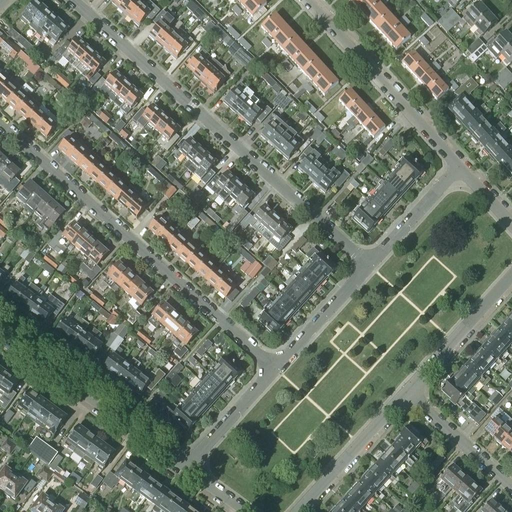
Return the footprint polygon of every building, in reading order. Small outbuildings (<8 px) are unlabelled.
[(114,0),(111,4),(110,5),(115,9),(115,8),(117,10),(125,0),(114,0)] [(125,0),(117,10),(121,14),(122,14),(124,16),(137,0),(125,0)] [(145,0),(137,0),(124,16),(126,17),(126,18),(130,22),(131,21),(148,2),(147,1),(145,0)] [(260,0),(249,0),(242,7),(252,18),(266,6),(260,0)] [(374,0),(360,0),(354,6),(365,18),(379,5),(374,0)] [(448,0),(451,2),(447,5),(452,10),(463,0),(448,0)] [(24,13),(18,19),(25,26),(28,23),(31,25),(45,9),(43,7),(44,6),(39,2),(38,3),(37,2),(26,15),(24,13)] [(148,2),(131,21),(134,24),(133,25),(137,29),(138,28),(143,22),(147,18),(150,20),(151,21),(159,12),(148,2)] [(192,14),(197,9),(191,3),(186,8),(192,14)] [(375,29),(389,16),(379,5),(365,18),(375,29)] [(460,22),(458,24),(462,28),(465,25),(467,26),(471,30),(474,27),(487,15),(479,5),(462,20),(460,22)] [(31,25),(29,27),(37,34),(41,29),(53,16),(53,15),(49,10),(48,11),(45,9),(31,25)] [(197,9),(192,14),(192,15),(199,22),(205,16),(197,9)] [(451,12),(437,25),(441,30),(455,17),(451,12)] [(148,37),(148,38),(152,42),(153,41),(155,43),(173,22),(163,13),(153,24),(157,27),(157,28),(148,37)] [(421,19),(429,28),(433,24),(425,15),(421,19)] [(487,15),(474,27),(478,32),(475,35),(479,40),(496,24),(487,15)] [(37,34),(36,35),(39,38),(41,37),(44,40),(45,38),(46,39),(61,23),(58,21),(59,20),(55,16),(54,17),(53,16),(41,29),(37,34)] [(272,40),(285,28),(275,16),(262,29),(272,40)] [(389,16),(375,29),(386,40),(399,28),(389,16)] [(455,17),(441,30),(446,35),(458,24),(460,22),(455,17)] [(155,43),(154,44),(158,48),(159,47),(162,49),(179,30),(183,26),(179,23),(171,32),(167,30),(174,23),(173,22),(155,43)] [(61,23),(46,39),(50,42),(49,43),(53,47),(57,43),(61,39),(69,30),(68,29),(69,29),(64,25),(63,25),(61,23)] [(207,35),(214,27),(210,24),(203,31),(207,35)] [(227,37),(217,27),(216,29),(214,27),(207,35),(217,44),(219,46),(221,44),(227,38),(227,37)] [(226,33),(235,42),(240,37),(230,28),(226,33)] [(282,52),(296,39),(285,28),(272,40),(282,52)] [(399,28),(386,40),(396,52),(410,39),(399,28)] [(16,42),(20,37),(12,30),(8,35),(16,42)] [(179,30),(162,49),(164,51),(163,52),(168,56),(168,55),(181,41),(186,36),(182,32),(179,30)] [(487,46),(484,49),(487,52),(496,61),(501,57),(511,46),(511,41),(506,35),(495,44),(492,40),(486,46),(487,46)] [(181,41),(168,55),(171,57),(170,58),(175,62),(176,61),(178,58),(193,42),(189,38),(186,36),(181,41)] [(3,37),(0,39),(0,48),(11,58),(14,61),(17,57),(20,53),(12,46),(3,37)] [(23,49),(28,44),(20,37),(16,42),(23,49)] [(227,38),(223,42),(226,45),(229,49),(233,45),(234,44),(230,41),(227,38)] [(419,42),(424,48),(429,44),(427,42),(423,38),(419,42)] [(55,56),(60,61),(62,59),(68,65),(85,45),(83,43),(84,43),(80,39),(79,39),(67,53),(62,48),(60,50),(55,56)] [(237,44),(247,53),(251,48),(242,39),(237,44)] [(296,39),(282,52),(293,63),(307,51),(296,39)] [(471,57),(483,47),(478,41),(466,52),(470,57),(471,57)] [(30,58),(36,51),(28,44),(23,49),(26,51),(24,53),(30,58)] [(85,45),(68,65),(75,71),(92,51),(90,49),(91,48),(86,44),(85,45)] [(227,52),(233,58),(240,50),(237,47),(234,44),(229,49),(228,51),(227,52)] [(511,46),(501,57),(505,61),(502,64),(507,69),(511,63),(511,46)] [(476,62),(487,52),(484,49),(483,47),(471,57),(470,57),(468,59),(473,64),(476,62)] [(205,49),(185,71),(189,75),(190,74),(192,76),(205,62),(209,57),(206,54),(209,52),(205,49)] [(244,69),(251,61),(248,57),(240,50),(233,58),(232,59),(244,69)] [(92,51),(75,71),(78,74),(81,77),(86,71),(99,57),(100,56),(95,52),(94,53),(92,51)] [(303,75),(317,62),(307,51),(293,63),(303,75)] [(20,53),(17,57),(28,67),(25,70),(28,72),(24,77),(29,81),(34,76),(40,70),(21,53),(20,53)] [(413,54),(402,64),(411,74),(422,64),(413,54)] [(86,71),(81,77),(85,80),(87,82),(89,83),(93,86),(94,85),(101,77),(97,74),(106,63),(102,59),(101,60),(99,57),(86,71)] [(192,76),(191,77),(196,81),(196,80),(199,82),(216,63),(213,60),(208,65),(205,62),(192,76)] [(251,61),(244,69),(249,74),(256,65),(251,61)] [(317,62),(303,75),(314,86),(327,73),(317,62)] [(216,63),(199,82),(201,84),(201,85),(205,89),(206,88),(218,74),(223,69),(220,66),(216,63)] [(422,64),(411,74),(420,83),(430,73),(422,64)] [(218,74),(206,88),(208,91),(207,91),(212,96),(213,95),(230,75),(226,72),(225,67),(223,69),(218,74)] [(40,70),(34,76),(37,79),(39,76),(53,89),(54,89),(57,85),(40,70)] [(498,87),(510,76),(505,71),(493,81),(498,87)] [(0,97),(8,105),(18,95),(17,94),(21,90),(22,89),(3,72),(2,73),(0,75),(0,97)] [(99,82),(92,91),(97,95),(99,92),(102,95),(106,98),(111,92),(110,92),(123,79),(120,77),(121,76),(117,72),(116,73),(106,84),(102,80),(99,82)] [(264,72),(259,77),(265,83),(266,84),(270,79),(264,72)] [(327,73),(314,86),(324,97),(338,85),(327,73)] [(428,92),(439,82),(430,73),(420,83),(428,92)] [(61,86),(66,80),(59,74),(54,79),(61,86)] [(511,78),(510,76),(498,87),(503,91),(511,82),(511,78)] [(112,97),(109,101),(112,104),(129,85),(127,83),(128,82),(123,78),(123,79),(110,92),(111,92),(114,95),(112,97)] [(270,79),(266,84),(271,89),(276,84),(270,79)] [(66,80),(61,86),(67,90),(72,85),(66,80)] [(461,100),(449,111),(452,114),(450,116),(456,122),(471,108),(470,107),(474,103),(469,96),(478,88),(476,86),(471,81),(456,94),(461,100)] [(439,82),(428,92),(437,102),(447,92),(439,82)] [(454,92),(458,88),(453,82),(448,86),(454,92)] [(57,85),(54,89),(58,93),(73,105),(76,102),(62,89),(57,85)] [(129,85),(112,104),(116,107),(119,110),(124,104),(136,91),(137,90),(132,86),(131,87),(129,85)] [(223,104),(222,105),(227,109),(228,108),(230,109),(236,103),(240,98),(242,96),(245,93),(247,91),(240,85),(223,104)] [(303,90),(294,98),(296,101),(306,92),(306,93),(311,89),(308,86),(303,90)] [(84,89),(76,98),(80,102),(81,100),(82,101),(89,94),(84,89)] [(37,112),(41,107),(21,90),(17,94),(18,95),(8,105),(28,122),(37,112)] [(124,104),(119,110),(126,116),(131,110),(143,97),(144,96),(139,92),(138,93),(136,91),(124,104)] [(230,109),(229,110),(233,114),(234,113),(236,115),(252,98),(254,97),(247,91),(245,93),(242,96),(240,98),(236,103),(230,109)] [(280,94),(273,102),(278,107),(285,99),(284,98),(287,95),(283,91),(280,94)] [(348,112),(359,102),(350,92),(339,102),(348,112)] [(285,99),(278,107),(283,112),(291,103),(290,103),(292,100),(288,97),(286,99),(285,99)] [(252,98),(236,115),(238,117),(237,118),(242,122),(243,121),(255,108),(257,106),(259,104),(252,98)] [(345,131),(356,121),(367,111),(359,102),(348,112),(353,117),(346,124),(348,127),(345,130),(345,131)] [(312,116),(316,112),(307,103),(303,107),(312,116)] [(133,120),(132,121),(143,131),(144,130),(148,125),(160,112),(158,110),(159,109),(154,105),(147,114),(142,110),(133,120)] [(255,108),(243,121),(246,124),(245,125),(249,129),(250,128),(254,123),(255,123),(257,124),(259,122),(261,124),(272,112),(267,108),(263,112),(257,106),(255,108)] [(471,108),(456,122),(461,127),(462,126),(466,129),(479,117),(487,110),(483,106),(475,113),(471,108)] [(47,140),(56,129),(60,125),(48,115),(49,113),(41,107),(37,112),(28,122),(47,140)] [(78,123),(87,113),(82,108),(73,119),(78,123)] [(479,117),(466,129),(468,132),(467,134),(472,140),(488,126),(481,119),(489,112),(487,110),(479,117)] [(144,130),(143,131),(150,137),(155,132),(167,118),(164,116),(165,115),(161,111),(160,112),(148,125),(144,130)] [(365,130),(376,120),(367,111),(356,121),(345,131),(348,134),(356,127),(357,127),(360,124),(365,130)] [(99,119),(106,125),(112,119),(105,112),(103,114),(99,119)] [(86,118),(80,125),(85,130),(91,123),(93,124),(106,136),(109,132),(89,114),(85,118),(86,118)] [(324,120),(318,114),(314,118),(320,124),(324,120)] [(260,137),(259,138),(264,142),(264,141),(266,143),(282,126),(279,122),(276,120),(277,119),(273,116),(273,117),(272,116),(263,126),(265,128),(264,130),(266,131),(260,137)] [(155,132),(150,137),(153,140),(158,135),(161,137),(173,124),(174,123),(170,119),(169,120),(167,118),(155,132)] [(376,120),(365,130),(373,140),(385,130),(381,126),(376,120)] [(119,134),(126,126),(121,122),(114,130),(119,134)] [(161,137),(156,143),(167,153),(179,139),(175,135),(180,130),(181,129),(176,125),(176,126),(173,124),(161,137)] [(488,126),(472,140),(477,145),(479,144),(482,147),(496,135),(504,128),(500,124),(492,131),(488,126)] [(266,143),(266,144),(270,148),(271,147),(273,149),(289,132),(286,129),(283,126),(282,126),(266,143)] [(496,135),(482,147),(485,151),(484,152),(489,158),(504,144),(498,137),(506,130),(504,128),(496,135)] [(314,142),(321,134),(320,133),(316,129),(308,138),(313,142),(314,142)] [(127,139),(131,135),(125,130),(121,134),(127,139)] [(330,134),(336,140),(340,136),(334,130),(330,134)] [(289,132),(273,149),(274,150),(276,152),(275,153),(280,157),(281,156),(297,137),(290,131),(289,132)] [(66,144),(59,151),(79,168),(92,153),(73,136),(68,132),(61,139),(66,144)] [(321,134),(314,142),(318,147),(328,136),(323,132),(322,134),(321,134)] [(112,134),(108,138),(123,151),(127,148),(112,134)] [(297,137),(281,156),(283,157),(282,159),(286,163),(287,161),(293,155),(303,143),(297,137)] [(178,153),(173,158),(174,159),(177,162),(182,156),(185,159),(197,145),(195,143),(196,142),(191,138),(191,139),(178,153)] [(106,148),(110,144),(105,139),(101,143),(106,148)] [(382,151),(386,155),(395,145),(391,141),(382,151)] [(188,162),(184,168),(187,170),(203,151),(202,149),(202,148),(198,144),(197,145),(185,159),(188,162)] [(504,144),(489,158),(494,163),(495,162),(499,165),(511,153),(511,152),(511,151),(511,145),(508,149),(504,144)] [(141,147),(137,152),(142,156),(146,151),(141,147)] [(308,159),(297,172),(301,176),(302,175),(304,177),(321,159),(309,148),(303,155),(308,159)] [(339,152),(335,156),(342,162),(347,156),(340,149),(339,152)] [(203,151),(187,170),(190,173),(194,176),(198,171),(210,157),(211,156),(207,152),(206,153),(203,151)] [(511,152),(511,153),(499,165),(502,169),(501,170),(500,170),(505,176),(511,170),(511,151),(511,152)] [(143,169),(146,165),(131,152),(128,156),(143,169)] [(111,170),(92,153),(79,168),(98,185),(108,174),(107,174),(111,170)] [(361,164),(366,168),(373,160),(368,156),(361,164)] [(155,169),(162,161),(158,157),(151,165),(155,169)] [(198,171),(194,176),(197,179),(200,182),(217,164),(218,163),(213,158),(212,159),(210,157),(198,171)] [(0,160),(0,177),(11,166),(2,158),(0,160)] [(304,177),(303,178),(308,182),(309,181),(311,183),(326,166),(327,164),(321,159),(304,177)] [(402,159),(397,165),(400,168),(401,168),(416,182),(424,174),(414,164),(415,164),(410,159),(409,160),(408,159),(405,162),(402,159)] [(162,161),(155,169),(159,173),(167,165),(162,161)] [(359,176),(366,168),(361,164),(354,171),(359,176)] [(0,177),(0,187),(9,195),(19,184),(14,180),(20,174),(11,166),(4,173),(1,177),(0,177)] [(326,166),(311,183),(313,185),(312,186),(317,190),(318,189),(330,175),(325,171),(328,168),(326,166)] [(400,168),(393,177),(408,191),(416,182),(401,168),(400,168)] [(151,169),(147,173),(162,186),(166,182),(151,169)] [(330,175),(318,189),(320,191),(319,192),(324,196),(325,195),(333,185),(338,190),(350,177),(344,172),(340,177),(339,176),(333,171),(330,175)] [(216,177),(206,188),(211,192),(214,195),(218,198),(223,193),(235,179),(232,177),(233,176),(229,172),(228,173),(220,181),(216,177)] [(127,192),(126,191),(108,174),(98,185),(118,203),(127,192)] [(173,186),(178,181),(171,175),(167,180),(173,186)] [(393,177),(385,185),(400,200),(408,191),(393,177)] [(223,193),(218,198),(221,201),(225,204),(241,185),(239,183),(240,182),(236,178),(235,179),(223,193)] [(178,181),(173,186),(180,192),(185,187),(178,181)] [(349,185),(355,191),(359,187),(353,181),(349,185)] [(381,182),(373,190),(377,194),(393,208),(400,200),(385,185),(382,183),(381,182)] [(30,184),(16,200),(24,208),(38,191),(30,184)] [(241,185),(225,204),(227,206),(228,205),(232,201),(236,204),(248,190),(249,189),(244,185),(243,186),(241,185)] [(137,220),(147,209),(150,205),(130,187),(126,191),(127,192),(118,203),(137,220)] [(167,202),(176,192),(172,188),(163,198),(167,202)] [(193,203),(202,194),(201,193),(196,189),(187,198),(193,203)] [(234,212),(234,213),(238,216),(241,212),(255,196),(256,195),(251,191),(250,192),(248,190),(236,204),(239,207),(234,212)] [(34,215),(48,199),(38,191),(24,208),(23,209),(31,217),(33,214),(34,215)] [(202,194),(193,203),(197,207),(206,197),(202,194)] [(338,207),(347,198),(342,194),(334,203),(338,207)] [(369,197),(366,200),(367,200),(369,203),(384,217),(393,208),(377,194),(372,199),(369,197)] [(197,210),(182,197),(179,201),(194,214),(197,210)] [(38,227),(56,206),(48,199),(34,215),(42,222),(38,227)] [(366,200),(358,208),(361,211),(377,225),(384,217),(369,203),(367,200),(366,200)] [(249,215),(239,226),(244,231),(249,226),(251,228),(255,231),(259,226),(260,226),(272,212),(270,210),(271,209),(266,205),(265,206),(256,217),(253,219),(249,215)] [(56,206),(38,227),(42,231),(44,229),(48,233),(55,225),(64,214),(56,206)] [(358,208),(352,214),(354,216),(355,217),(353,220),(368,234),(377,225),(361,211),(358,208)] [(211,219),(215,215),(209,209),(205,213),(211,219)] [(259,226),(255,231),(259,234),(262,237),(279,219),(277,217),(278,216),(273,211),(272,212),(260,226),(259,226)] [(217,228),(201,215),(198,219),(213,232),(217,228)] [(215,215),(211,219),(218,225),(221,221),(215,215)] [(0,218),(0,225),(1,226),(5,229),(8,225),(4,221),(0,218)] [(192,231),(199,223),(194,218),(187,227),(192,231)] [(279,219),(262,237),(265,240),(269,236),(269,235),(273,238),(285,224),(286,223),(281,219),(280,220),(279,219)] [(178,237),(158,220),(149,231),(168,248),(178,237)] [(226,223),(222,229),(225,231),(226,230),(231,234),(237,226),(233,222),(230,226),(226,223)] [(274,239),(269,244),(279,254),(290,242),(286,238),(292,231),(293,230),(288,225),(287,226),(285,224),(273,238),(274,239)] [(59,232),(47,246),(58,255),(60,252),(63,254),(67,250),(69,247),(70,247),(83,232),(84,231),(79,227),(78,228),(75,225),(65,237),(59,232)] [(9,234),(0,227),(0,236),(4,240),(9,234)] [(83,232),(70,247),(72,250),(72,249),(74,250),(75,249),(80,253),(91,240),(93,238),(87,234),(86,235),(83,232)] [(236,245),(221,232),(217,236),(232,249),(236,245)] [(188,265),(191,261),(197,254),(201,250),(182,233),(178,237),(168,248),(188,265)] [(18,242),(11,237),(8,241),(15,246),(18,242)] [(91,240),(80,253),(84,257),(83,259),(86,261),(86,262),(100,247),(96,243),(97,242),(93,238),(91,240)] [(294,248),(298,251),(306,243),(302,239),(294,248)] [(248,252),(249,251),(252,247),(246,242),(242,246),(248,252)] [(31,251),(36,255),(40,249),(35,246),(31,251)] [(86,261),(82,266),(87,270),(84,274),(92,281),(95,277),(100,271),(96,268),(108,255),(104,251),(105,249),(101,246),(100,247),(86,262),(86,261)] [(254,246),(252,247),(249,251),(254,255),(258,250),(254,246)] [(24,262),(32,252),(27,248),(20,258),(24,262)] [(240,249),(237,253),(251,266),(245,275),(252,280),(262,268),(240,249)] [(310,262),(328,279),(336,270),(320,256),(313,250),(306,259),(310,262)] [(32,252),(24,262),(29,265),(36,255),(32,252)] [(207,282),(216,272),(197,254),(191,261),(188,265),(207,282)] [(52,268),(56,263),(47,256),(43,260),(52,268)] [(263,265),(266,268),(273,261),(269,257),(263,265)] [(282,260),(278,264),(284,269),(288,265),(282,260)] [(266,268),(271,273),(278,265),(273,261),(266,268)] [(302,270),(305,273),(321,287),(328,279),(310,262),(307,265),(302,270)] [(0,273),(0,281),(10,270),(9,269),(11,267),(8,265),(6,267),(5,266),(1,273),(0,273)] [(103,284),(99,289),(104,293),(108,288),(111,291),(114,287),(127,272),(129,271),(124,267),(123,268),(120,265),(110,276),(103,284)] [(216,272),(207,282),(227,300),(240,285),(221,268),(217,272),(216,272)] [(265,280),(271,273),(266,268),(260,276),(265,280)] [(295,273),(292,276),(292,277),(293,277),(295,279),(313,296),(321,287),(305,273),(302,270),(297,275),(295,273)] [(114,287),(111,291),(114,294),(118,290),(119,288),(120,288),(124,292),(136,279),(137,278),(132,273),(130,275),(127,272),(114,287)] [(73,277),(69,281),(77,288),(81,284),(79,282),(73,277)] [(292,277),(285,285),(290,290),(305,304),(313,296),(292,277)] [(22,278),(6,299),(10,302),(9,303),(15,308),(28,289),(22,285),(25,281),(22,278)] [(136,279),(124,292),(129,296),(127,298),(131,302),(144,287),(140,283),(141,282),(137,278),(136,279)] [(84,280),(81,284),(86,289),(89,285),(84,280)] [(260,284),(265,289),(269,285),(263,280),(260,284)] [(28,289),(15,308),(21,312),(22,311),(25,313),(40,292),(31,285),(28,289)] [(131,313),(127,317),(130,319),(128,321),(132,325),(140,316),(136,313),(153,295),(149,291),(150,290),(146,286),(144,287),(131,302),(130,303),(128,306),(133,310),(131,313)] [(40,292),(25,313),(29,316),(28,318),(34,321),(48,302),(41,297),(47,289),(44,287),(40,292)] [(298,312),(305,304),(290,290),(285,295),(283,292),(280,296),(298,312)] [(81,301),(84,297),(78,293),(75,297),(81,301)] [(90,298),(98,304),(101,300),(93,294),(90,298)] [(290,321),(298,312),(280,296),(276,299),(279,302),(275,306),(290,321)] [(48,302),(34,321),(39,325),(40,324),(44,327),(52,315),(57,318),(65,307),(51,298),(48,302)] [(245,310),(253,302),(248,298),(241,306),(245,310)] [(93,303),(89,307),(98,314),(101,310),(93,303)] [(154,316),(148,324),(156,331),(159,327),(172,312),(173,311),(169,307),(167,308),(164,305),(154,316)] [(282,329),(290,321),(275,306),(270,311),(267,309),(264,313),(282,329)] [(169,332),(182,318),(176,313),(175,315),(172,312),(159,327),(163,330),(165,328),(169,332)] [(275,338),(282,329),(264,313),(259,318),(262,321),(259,324),(275,338)] [(119,315),(116,319),(124,326),(127,321),(119,315)] [(117,321),(111,316),(106,323),(112,328),(117,321)] [(66,320),(55,334),(56,335),(56,336),(61,340),(61,339),(65,341),(80,320),(77,317),(72,324),(66,320)] [(182,318),(169,332),(174,336),(172,338),(176,342),(189,327),(185,323),(186,322),(182,318)] [(80,320),(65,341),(69,344),(68,345),(67,346),(73,350),(84,334),(90,327),(80,320)] [(503,328),(500,331),(511,342),(511,326),(506,321),(501,326),(503,328)] [(176,342),(172,345),(177,350),(175,353),(178,356),(182,360),(183,359),(188,352),(184,349),(193,340),(197,335),(193,331),(194,330),(190,326),(189,327),(176,342)] [(122,333),(118,337),(122,340),(129,331),(125,328),(122,333)] [(84,334),(73,350),(78,354),(80,352),(82,354),(98,333),(95,331),(90,338),(84,334)] [(495,333),(490,338),(505,352),(511,346),(511,347),(511,342),(500,331),(497,335),(495,333)] [(145,342),(148,338),(140,332),(137,336),(145,342)] [(98,333),(82,354),(86,357),(86,358),(91,362),(92,361),(92,362),(103,347),(97,343),(103,336),(98,333)] [(487,346),(484,349),(504,367),(507,363),(502,359),(506,353),(505,352),(490,338),(485,344),(486,346),(487,346)] [(142,349),(146,345),(140,340),(136,344),(142,349)] [(200,351),(204,355),(212,346),(208,342),(200,351)] [(116,354),(103,370),(107,373),(106,374),(112,378),(113,377),(123,363),(117,359),(123,352),(119,349),(116,354)] [(479,351),(473,356),(489,370),(494,364),(501,370),(504,367),(484,349),(481,352),(480,352),(479,351)] [(156,354),(151,350),(148,354),(153,358),(156,354)] [(167,352),(164,356),(172,363),(175,359),(167,352)] [(470,364),(468,367),(487,385),(490,381),(484,376),(489,370),(473,356),(468,362),(469,362),(470,364)] [(188,363),(194,368),(197,364),(192,359),(188,363)] [(221,359),(215,365),(234,382),(242,373),(226,359),(224,361),(221,359)] [(113,377),(112,378),(118,382),(118,381),(122,384),(137,363),(134,360),(129,367),(123,363),(113,377)] [(137,363),(122,384),(125,386),(124,387),(130,391),(131,391),(141,376),(136,373),(141,365),(137,363)] [(172,373),(176,377),(183,369),(179,365),(171,372),(172,373)] [(215,365),(208,374),(227,391),(234,382),(215,365)] [(462,368),(457,374),(473,388),(474,389),(479,383),(484,388),(487,385),(468,367),(465,370),(462,368)] [(0,370),(0,389),(10,376),(5,372),(4,373),(0,370)] [(131,391),(130,391),(136,396),(136,395),(141,398),(147,389),(151,393),(165,377),(164,376),(159,372),(156,377),(152,374),(147,381),(141,376),(131,391)] [(171,372),(165,380),(175,389),(182,382),(176,377),(172,373),(171,372)] [(208,374),(200,382),(219,399),(227,391),(208,374)] [(454,382),(451,385),(466,398),(471,403),(474,400),(471,397),(476,391),(474,389),(473,388),(457,374),(452,380),(454,382)] [(10,376),(0,389),(0,390),(4,394),(0,400),(0,402),(3,405),(1,408),(5,411),(16,395),(12,392),(18,384),(15,381),(16,380),(10,376)] [(200,382),(192,391),(211,408),(219,399),(200,382)] [(449,383),(441,392),(461,411),(461,410),(469,416),(468,417),(473,422),(481,412),(473,404),(469,409),(465,405),(464,406),(461,404),(466,398),(451,385),(449,383)] [(163,389),(160,393),(165,398),(168,394),(163,389)] [(193,396),(187,402),(203,417),(211,408),(192,391),(190,394),(193,396)] [(29,393),(16,411),(17,412),(20,414),(25,418),(28,414),(39,400),(40,398),(34,393),(33,395),(29,393)] [(165,398),(160,393),(151,403),(156,408),(165,398)] [(28,414),(25,418),(34,424),(37,421),(49,405),(43,400),(41,402),(39,400),(28,414)] [(180,405),(176,408),(196,425),(203,417),(187,402),(183,407),(180,405)] [(37,421),(34,424),(43,431),(46,427),(57,413),(54,411),(55,409),(49,405),(37,421)] [(169,407),(163,414),(171,421),(170,421),(176,427),(178,425),(181,429),(186,435),(187,434),(188,434),(196,425),(176,408),(173,405),(171,408),(169,407)] [(9,411),(2,421),(7,425),(14,415),(9,411)] [(39,436),(37,440),(46,447),(49,443),(50,442),(52,439),(54,436),(66,420),(65,419),(63,417),(64,416),(58,411),(57,413),(46,427),(43,431),(39,436)] [(481,412),(473,422),(477,426),(484,418),(486,416),(481,412)] [(499,416),(485,431),(493,438),(498,433),(504,426),(510,420),(506,416),(503,419),(499,416)] [(457,424),(460,427),(465,421),(462,418),(457,424)] [(498,433),(493,438),(497,442),(496,442),(501,446),(511,434),(511,433),(511,422),(510,420),(504,426),(498,433)] [(400,437),(415,450),(420,445),(424,449),(428,444),(409,427),(400,437)] [(78,428),(64,446),(69,450),(68,450),(73,453),(87,435),(88,433),(82,429),(81,431),(78,428)] [(511,433),(511,434),(501,446),(502,448),(504,450),(506,450),(508,452),(509,453),(511,449),(511,433)] [(19,434),(13,442),(18,446),(24,438),(19,434)] [(87,435),(73,453),(82,460),(97,440),(91,435),(89,437),(87,435)] [(410,456),(415,450),(400,437),(395,442),(397,444),(394,447),(414,465),(417,462),(410,456)] [(36,439),(27,452),(48,468),(48,467),(51,464),(57,456),(57,455),(46,447),(37,440),(36,439)] [(97,440),(82,460),(88,464),(84,469),(88,472),(95,463),(94,463),(105,448),(102,446),(103,445),(97,440)] [(5,454),(12,443),(10,441),(9,443),(7,441),(0,450),(5,454)] [(12,443),(5,454),(9,457),(16,448),(14,447),(15,445),(12,443)] [(105,448),(94,463),(95,463),(99,466),(97,470),(101,473),(114,456),(111,453),(112,451),(106,447),(105,448)] [(389,449),(384,455),(399,468),(404,463),(411,469),(414,465),(394,447),(391,451),(389,449)] [(394,474),(399,468),(384,455),(379,460),(381,462),(378,466),(397,484),(401,480),(394,474)] [(51,464),(48,467),(52,470),(54,472),(63,460),(57,456),(51,464)] [(432,466),(436,469),(444,460),(440,456),(432,466)] [(110,473),(103,484),(106,486),(107,487),(112,490),(114,486),(115,487),(120,481),(126,485),(138,469),(132,465),(131,466),(128,464),(126,463),(116,478),(115,477),(110,473)] [(394,487),(397,484),(378,466),(374,470),(372,468),(367,473),(382,487),(388,481),(394,487)] [(431,475),(436,469),(432,466),(426,472),(431,475)] [(0,476),(0,493),(3,495),(15,479),(8,474),(9,473),(2,467),(2,468),(0,469),(0,473),(1,475),(0,476)] [(445,484),(438,491),(442,494),(453,483),(453,484),(457,480),(455,478),(459,474),(452,467),(441,480),(445,484)] [(44,469),(37,478),(42,481),(50,470),(47,469),(46,470),(44,469)] [(138,469),(126,485),(132,490),(136,493),(146,478),(142,475),(143,473),(138,469)] [(50,470),(42,481),(44,482),(46,484),(47,484),(53,475),(54,474),(52,472),(50,470)] [(377,492),(382,487),(367,473),(362,478),(364,480),(361,484),(381,502),(384,498),(377,492)] [(453,483),(442,494),(445,497),(452,490),(455,493),(467,480),(460,474),(459,474),(455,478),(457,480),(453,484),(453,483)] [(15,479),(3,495),(9,500),(10,498),(11,499),(14,501),(21,492),(25,494),(27,491),(30,493),(36,485),(28,480),(27,481),(18,475),(15,479)] [(91,484),(90,486),(95,489),(102,480),(97,476),(91,484)] [(423,476),(416,484),(420,487),(427,479),(423,476)] [(133,496),(130,501),(133,504),(140,495),(146,500),(158,484),(151,479),(150,481),(146,478),(136,493),(133,496)] [(452,510),(450,511),(451,511),(453,510),(466,495),(469,491),(470,493),(475,488),(474,487),(472,485),(467,480),(455,493),(459,496),(449,507),(452,510)] [(409,489),(407,491),(412,496),(414,493),(414,494),(420,487),(416,484),(414,483),(409,489)] [(151,504),(145,511),(151,511),(152,511),(166,492),(162,490),(163,488),(164,488),(158,484),(146,500),(151,504)] [(378,505),(381,502),(361,484),(358,487),(356,485),(351,491),(366,505),(371,499),(378,505)] [(426,500),(433,491),(428,487),(421,495),(426,500)] [(451,511),(456,511),(457,511),(465,511),(470,507),(469,506),(481,493),(475,488),(470,493),(469,491),(466,495),(453,510),(451,511)] [(362,511),(361,511),(366,505),(351,491),(346,496),(348,498),(344,502),(355,511),(362,511)] [(166,492),(152,511),(167,511),(177,498),(171,494),(170,495),(166,492)] [(81,494),(74,504),(78,507),(79,508),(86,498),(81,494)] [(431,499),(429,502),(432,505),(434,502),(435,502),(439,497),(436,494),(431,499)] [(439,497),(435,502),(438,505),(445,497),(442,494),(439,497)] [(46,500),(42,497),(31,511),(47,511),(50,508),(53,505),(53,503),(49,499),(46,500)] [(86,498),(79,508),(83,511),(90,501),(86,498)] [(182,511),(186,507),(182,504),(183,503),(177,498),(167,511),(182,511)] [(355,511),(344,502),(341,506),(339,504),(334,509),(337,511),(355,511)] [(482,511),(493,511),(498,508),(491,502),(482,511)]
